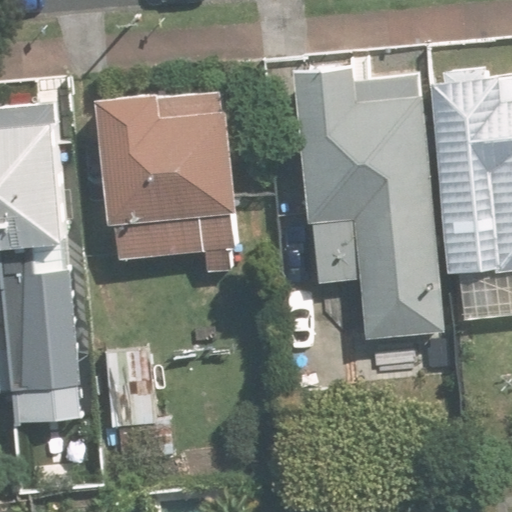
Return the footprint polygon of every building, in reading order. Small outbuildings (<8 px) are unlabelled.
[(423,64),(307,74),(324,282),(364,279),(369,338),(446,331),(423,64)] [(511,69),(434,76),(451,262),(511,257),(511,69)] [(232,84),(104,98),(121,255),(249,241),(232,84)] [(57,120),(0,123),(0,247),(66,242),(57,120)] [(72,266),(4,272),(17,413),(85,407),(72,266)] [(164,336),(106,341),(114,448),(172,444),(164,336)]
